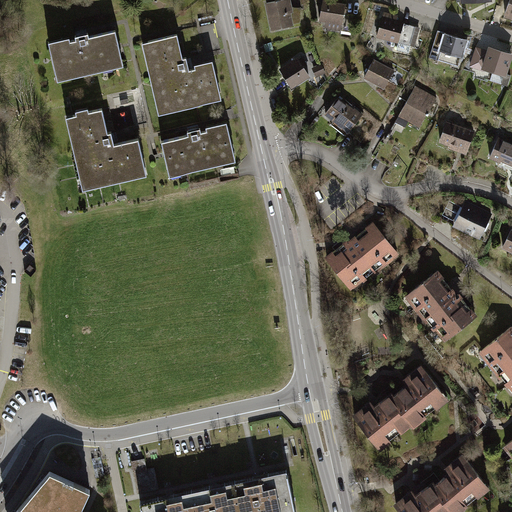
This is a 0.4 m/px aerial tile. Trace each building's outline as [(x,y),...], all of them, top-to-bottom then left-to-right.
[(288,0),(273,0),(264,2),(271,29),(300,22),(301,7),(290,7),(288,0)] [(346,5),(324,0),(320,21),(324,22),(322,29),(341,33),(346,5)] [(397,15),(383,11),(375,34),(388,38),(387,39),(397,43),(398,41),(413,46),(419,28),(395,20),(397,15)] [(467,37),(438,29),(430,57),(460,65),(467,37)] [(48,45),(57,82),(123,67),(115,33),(88,39),(88,36),(75,39),(76,43),(69,44),(68,40),(48,45)] [(142,44),(158,117),(222,102),(213,63),(194,67),(195,71),(189,73),(186,60),(182,61),(176,37),(142,44)] [(511,56),(511,52),(488,44),(486,49),(476,46),(469,66),(485,71),(485,69),(503,75),(501,83),(507,85),(510,75),(506,74),(511,56)] [(295,57),(276,69),(289,89),(308,77),(295,57)] [(394,68),(374,57),(363,75),(384,87),(386,84),(392,87),(398,76),(392,72),(394,68)] [(436,96),(414,85),(399,114),(409,119),(420,125),(436,96)] [(360,114),(332,94),(319,113),(347,132),(360,114)] [(65,119),(82,192),(147,177),(139,141),(114,147),(111,134),(107,134),(102,111),(87,114),(86,110),(75,113),(76,117),(65,119)] [(403,129),(409,119),(399,114),(393,124),(403,129)] [(476,130),(446,119),(438,140),(450,144),(449,147),(467,153),(476,130)] [(161,144),(169,178),(236,163),(227,124),(206,129),(207,133),(201,135),(200,131),(188,134),(189,138),(161,144)] [(511,143),(493,138),(486,160),(511,168),(511,143)] [(463,200),(450,226),(478,239),(491,213),(463,200)] [(322,256),(346,291),(397,255),(373,220),(322,256)] [(511,229),(510,228),(500,250),(511,255),(511,229)] [(435,270),(401,297),(437,342),(472,315),(435,270)] [(511,327),(510,325),(475,353),(511,398),(511,327)] [(422,365),(388,391),(414,425),(448,400),(422,365)] [(348,417),(375,453),(414,425),(388,391),(348,417)] [(511,438),(500,449),(511,463),(511,438)] [(462,451),(428,475),(454,511),(457,511),(489,490),(462,451)] [(76,511),(88,485),(49,466),(27,492),(10,511),(76,511)] [(237,479),(244,511),(287,511),(278,470),(237,479)] [(391,501),(398,511),(454,511),(428,475),(391,501)] [(193,489),(198,511),(243,511),(236,479),(193,489)] [(150,498),(152,511),(198,511),(193,489),(150,498)]
